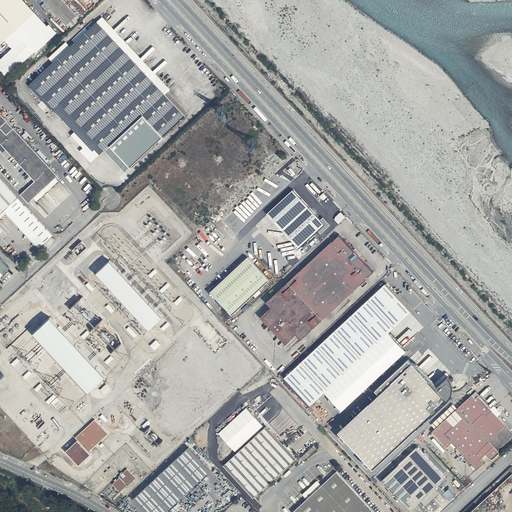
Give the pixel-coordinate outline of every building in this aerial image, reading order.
[(0,0),(0,45),(6,41),(12,48),(0,59),(0,70),(8,78),(35,52),(36,53),(57,33),(49,24),(48,25),(22,0),(0,0)] [(77,16),(62,0),(44,0),(67,25),(77,16)] [(31,83),(28,85),(75,132),(72,135),(83,147),(79,151),(90,164),(100,155),(140,117),(162,139),(186,116),(165,95),(170,89),(103,16),(89,28),(87,29),(84,27),(71,38),(75,42),(70,45),(67,42),(48,58),(53,62),(31,83)] [(0,219),(2,218),(0,215),(4,212),(38,248),(54,236),(28,207),(29,206),(31,204),(60,178),(15,130),(9,136),(2,129),(9,123),(0,113),(0,219)] [(326,223),(293,186),(268,210),(300,246),(326,223)] [(339,222),(346,216),(341,211),(335,218),(339,222)] [(374,272),(340,235),(268,303),(273,308),(263,317),(287,344),(297,335),(302,340),(374,272)] [(270,281),(249,257),(211,292),(233,316),(270,281)] [(1,260),(0,258),(0,277),(10,269),(1,260)] [(149,329),(163,316),(110,261),(96,274),(149,329)] [(155,270),(149,275),(152,278),(158,273),(155,270)] [(89,283),(87,285),(93,291),(95,289),(89,283)] [(168,284),(161,290),(163,293),(170,287),(168,284)] [(413,312),(386,284),(385,286),(286,378),(294,388),(310,406),(413,312)] [(107,307),(112,313),(115,311),(109,304),(107,307)] [(86,321),(87,327),(102,326),(101,314),(88,315),(88,320),(86,321)] [(52,319),(35,335),(87,390),(104,375),(52,319)] [(130,327),(127,329),(135,338),(137,335),(130,327)] [(88,331),(82,336),(84,339),(91,333),(88,331)] [(157,340),(151,345),(156,350),(162,345),(157,340)] [(112,356),(105,362),(108,365),(115,359),(112,356)] [(18,358),(12,364),(14,367),(21,361),(18,358)] [(378,397),(337,433),(372,471),(447,402),(452,396),(452,390),(452,384),(447,378),(436,388),(414,365),(412,366),(408,360),(374,392),(378,397)] [(30,370),(24,376),(26,379),(33,373),(30,370)] [(42,383),(35,389),(37,392),(44,386),(42,383)] [(107,384),(100,390),(105,395),(112,389),(107,384)] [(492,409),(475,391),(458,408),(454,404),(431,425),(435,428),(431,432),(449,451),(455,446),(477,469),(483,463),(480,459),(484,456),(493,459),(500,453),(497,450),(511,437),(511,433),(497,417),(500,414),(494,408),(492,409)] [(54,394),(47,401),(50,404),(57,397),(54,394)] [(297,458),(267,425),(265,428),(246,407),(218,434),(236,453),(224,465),(254,498),(297,458)] [(76,437),(79,440),(66,452),(79,465),(91,455),(89,453),(109,435),(95,420),(76,437)] [(150,423),(148,420),(142,426),(144,428),(150,423)] [(305,462),(318,450),(314,446),(301,458),(305,462)] [(212,471),(190,447),(133,499),(144,511),(168,511),(178,503),(199,484),(212,471)] [(445,478),(417,448),(381,482),(408,511),(409,511),(416,506),(420,502),(435,488),(438,485),(445,478)] [(137,478),(128,468),(119,477),(120,478),(113,485),(121,492),(128,485),(129,486),(137,478)] [(374,511),(337,472),(322,486),(317,481),(303,494),(307,500),(294,511),(374,511)] [(511,474),(480,503),(481,509),(484,508),(485,507),(509,503),(508,499),(511,495),(511,493),(511,492),(511,474)] [(443,490),(438,485),(435,488),(440,494),(443,490)]
